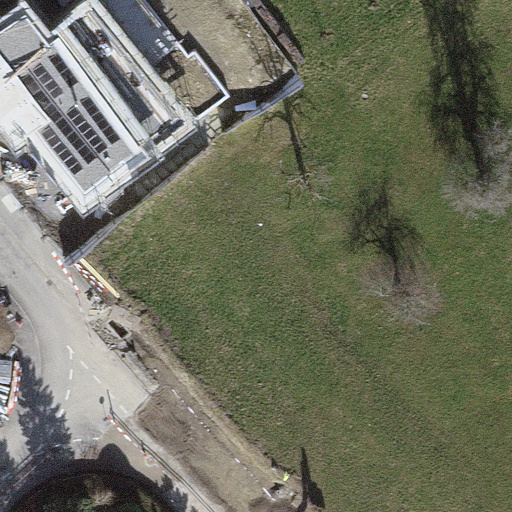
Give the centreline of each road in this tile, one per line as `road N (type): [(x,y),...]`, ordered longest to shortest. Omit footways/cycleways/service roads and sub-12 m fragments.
road 1 (residential): [(0,263),(112,395)]
road 2 (residential): [(112,395),(223,511)]
road 3 (residential): [(112,395),(0,482)]
